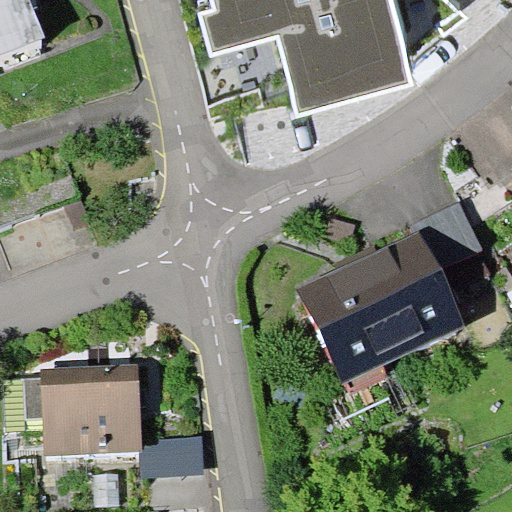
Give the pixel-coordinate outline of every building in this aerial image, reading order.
[(0,0),(0,60),(48,44),(31,0),(0,0)] [(211,0),(214,8),(201,11),(212,56),(278,39),(295,114),(411,85),(390,0),(211,0)] [(0,229),(77,201),(66,171),(0,194),(0,229)] [(416,224),(420,233),(438,272),(484,251),(461,203),(416,224)] [(356,225),(328,216),(321,239),(349,248),(356,225)] [(338,268),(297,288),(343,385),(465,328),(438,272),(420,233),(380,252),(376,243),(335,262),(338,268)] [(45,455),(142,450),(142,436),(138,364),(40,369),(45,455)] [(204,475),(203,434),(142,436),(142,450),(143,477),(204,475)]
